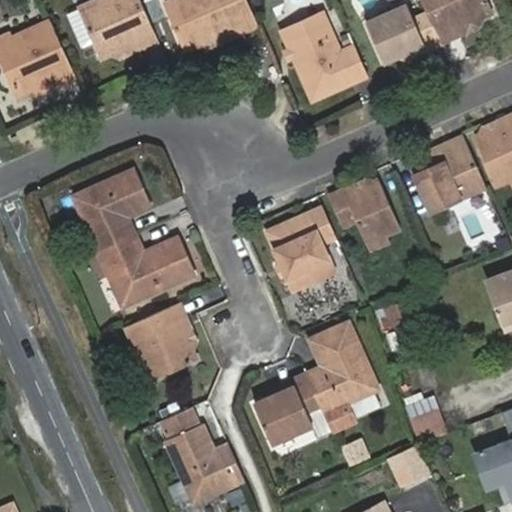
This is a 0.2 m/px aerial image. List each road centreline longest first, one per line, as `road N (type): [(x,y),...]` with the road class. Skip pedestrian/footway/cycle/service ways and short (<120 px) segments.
road 1 (residential): [(511,87),(295,171),(231,132)]
road 2 (residential): [(231,132),(169,122),(0,182)]
road 3 (tertiary): [(92,511),(0,301)]
road 4 (residential): [(231,132),(219,217),(260,325)]
